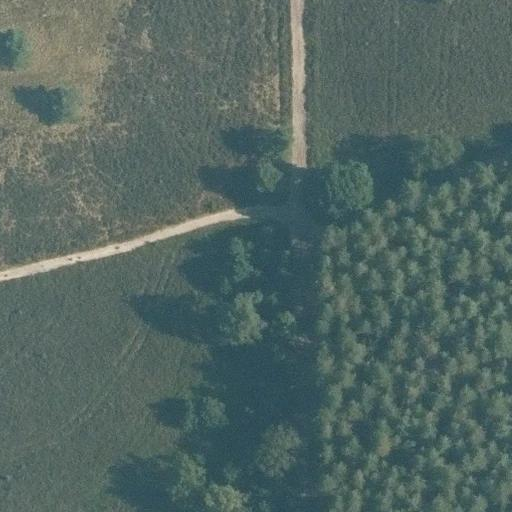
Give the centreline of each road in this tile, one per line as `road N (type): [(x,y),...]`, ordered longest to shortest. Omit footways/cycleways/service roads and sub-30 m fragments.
road 1 (track): [(299,199),(304,511)]
road 2 (track): [(299,199),(0,276)]
road 3 (track): [(511,171),(296,247)]
road 4 (track): [(299,199),(294,0)]
